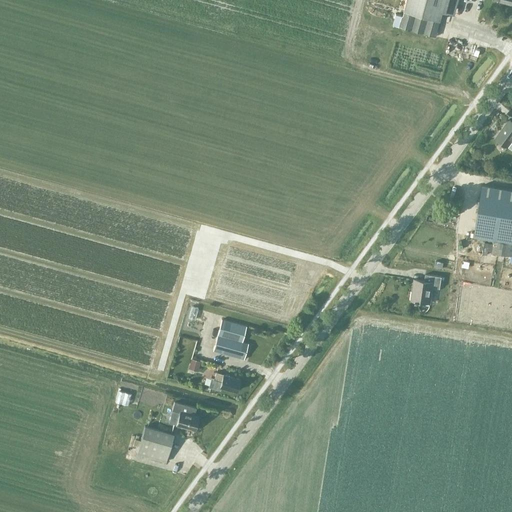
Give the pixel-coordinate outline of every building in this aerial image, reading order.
[(367,0),(365,8),(396,16),(394,26),(435,38),(442,13),(453,16),(457,0),(367,0)] [(511,121),(510,120),(496,138),(507,147),(511,150),(511,121)] [(511,243),(511,190),(482,186),(473,236),(496,240),(511,243)] [(511,251),(511,243),(496,240),(494,253),(511,256),(511,251)] [(438,288),(440,276),(425,274),(424,280),(413,279),(410,300),(429,303),(432,287),(438,288)] [(244,358),(248,342),(243,341),(247,326),(221,319),(213,349),(244,358)] [(190,341),(190,339),(190,338),(189,336),(188,336),(187,335),(186,334),(185,334),(184,334),(182,334),(181,335),(181,336),(180,337),(179,338),(179,339),(179,340),(180,341),(180,343),(181,344),(182,344),(183,345),(185,345),(186,345),(187,344),(188,344),(189,343),(190,342),(190,341)] [(200,361),(191,358),(188,369),(197,372),(200,361)] [(239,378),(216,371),(214,378),(211,377),(208,385),(219,388),(220,386),(236,390),(239,378)] [(193,431),(196,419),(197,418),(192,416),(195,409),(173,402),(170,411),(178,413),(174,425),(193,431)] [(144,426),(136,454),(165,462),(172,434),(144,426)]
